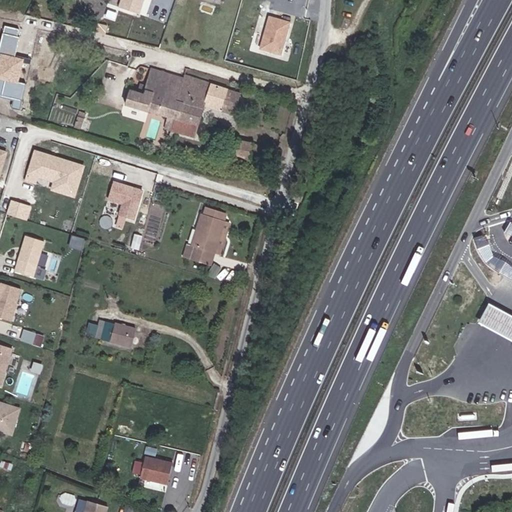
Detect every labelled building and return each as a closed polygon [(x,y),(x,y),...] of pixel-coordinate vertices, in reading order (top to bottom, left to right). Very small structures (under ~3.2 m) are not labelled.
[(121,0),(120,6),(140,13),(143,0),(121,0)] [(270,16),(260,49),(281,55),(291,22),(270,16)] [(5,26),(0,47),(0,96),(13,100),(11,109),(20,111),(27,84),(18,82),(24,58),(16,56),(23,30),(5,26)] [(174,99),(181,76),(150,66),(144,83),(137,81),(134,89),(126,87),(121,101),(141,107),(141,106),(151,109),(150,110),(160,113),(157,124),(170,129),(174,115),(176,116),(181,101),(174,99)] [(205,104),(232,114),(238,93),(182,74),(174,99),(181,101),(176,116),(174,115),(170,129),(194,136),(205,104)] [(76,127),(79,116),(73,115),(70,125),(76,127)] [(225,148),(240,153),(246,135),(231,131),(225,148)] [(246,135),(240,153),(249,156),(254,138),(246,135)] [(75,199),(78,191),(86,166),(35,149),(27,174),(24,182),(37,187),(40,178),(53,183),(50,190),(75,199)] [(114,184),(109,200),(121,203),(117,217),(135,222),(143,192),(114,184)] [(13,200),(8,214),(27,220),(31,206),(13,200)] [(206,207),(204,214),(224,220),(226,213),(206,207)] [(213,254),(224,220),(204,214),(198,229),(195,228),(189,246),(193,247),(190,257),(210,263),(213,254)] [(230,222),(224,220),(213,254),(220,256),(230,222)] [(33,277),(43,242),(25,237),(15,272),(33,277)] [(193,247),(189,246),(186,245),(183,255),(190,257),(193,247)] [(0,318),(10,322),(20,290),(0,284),(0,285),(0,318)] [(511,312),(491,301),(481,320),(510,336),(511,336),(511,312)] [(275,304),(270,303),(266,317),(272,319),(275,304)] [(107,341),(112,323),(102,320),(97,339),(107,341)] [(133,328),(112,323),(107,341),(128,347),(133,328)] [(40,347),(43,338),(34,335),(31,345),(40,347)] [(0,384),(11,350),(0,346),(0,384)] [(0,431),(10,435),(18,410),(0,403),(0,431)] [(172,463),(145,456),(138,477),(149,481),(150,478),(167,482),(172,463)] [(104,511),(106,507),(96,504),(86,501),(83,511),(104,511)]
